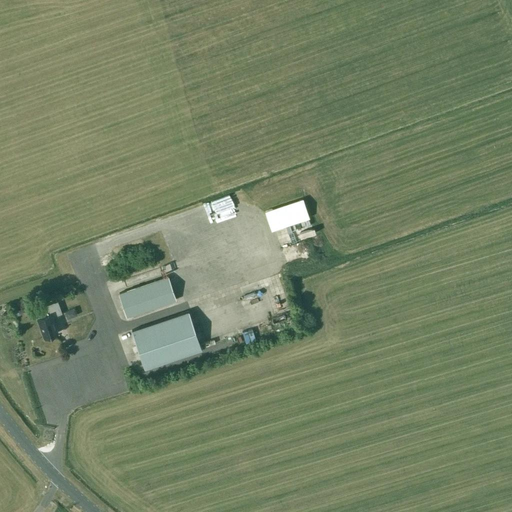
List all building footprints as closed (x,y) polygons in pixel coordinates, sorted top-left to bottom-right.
[(51,255),(57,273),(70,268),(64,251),(51,255)] [(126,316),(174,299),(166,276),(118,293),(126,316)] [(257,294),(229,302),(232,314),(261,305),(257,294)] [(51,317),(60,314),(56,302),(43,307),(46,316),(36,319),(43,339),(57,333),(51,317)] [(77,315),(75,309),(65,312),(67,318),(77,315)] [(145,367),(200,348),(188,311),(132,330),(145,367)]
